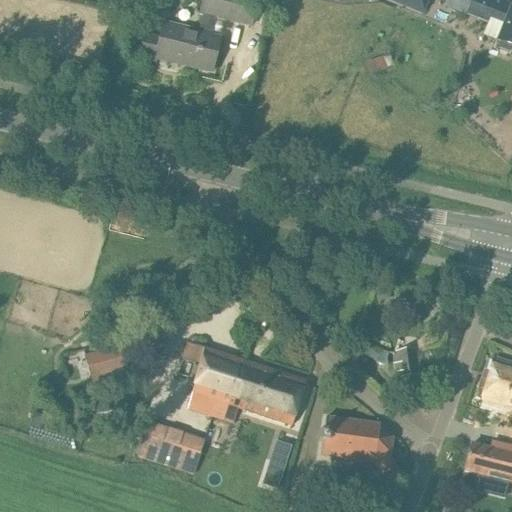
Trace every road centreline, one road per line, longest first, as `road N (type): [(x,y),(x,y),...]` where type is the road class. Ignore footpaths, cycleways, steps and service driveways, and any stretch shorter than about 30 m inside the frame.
road 1 (residential): [(217,175),(212,207),(332,362),(431,453)]
road 2 (tertiary): [(0,121),(217,175)]
road 3 (unclassified): [(431,453),(506,257)]
road 4 (tertiary): [(217,175),(410,221)]
